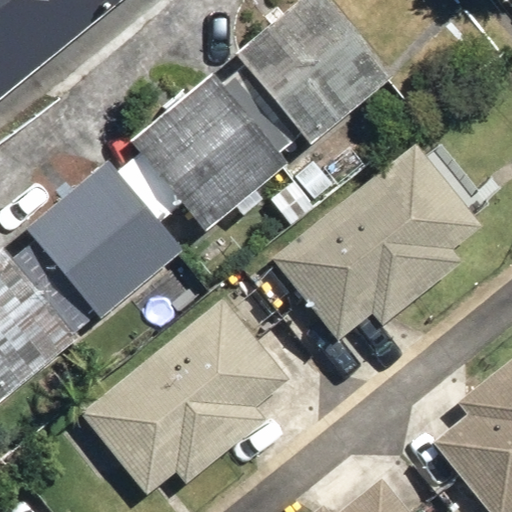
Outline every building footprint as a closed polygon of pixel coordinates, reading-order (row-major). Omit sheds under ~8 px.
[(0,0),(0,92),(112,0),(0,0)] [(324,0),(287,0),(226,52),(305,144),(387,73),(324,0)] [(206,70),(125,136),(200,228),(282,162),(206,70)] [(409,141),(266,257),(334,340),(367,313),(377,326),(459,259),(449,247),(477,224),(409,141)] [(102,159),(21,224),(96,315),(177,250),(102,159)] [(292,227),(316,206),(313,202),(333,184),(311,160),(267,200),(292,227)] [(0,250),(0,397),(72,338),(0,250)] [(218,296),(77,411),(144,495),(172,472),(181,484),(262,417),(252,405),(286,378),(218,296)] [(463,413),(429,441),(485,511),(505,511),(511,507),(511,351),(452,400),(463,413)] [(407,511),(377,476),(333,511),(324,511),(318,504),(307,511),(407,511)]
